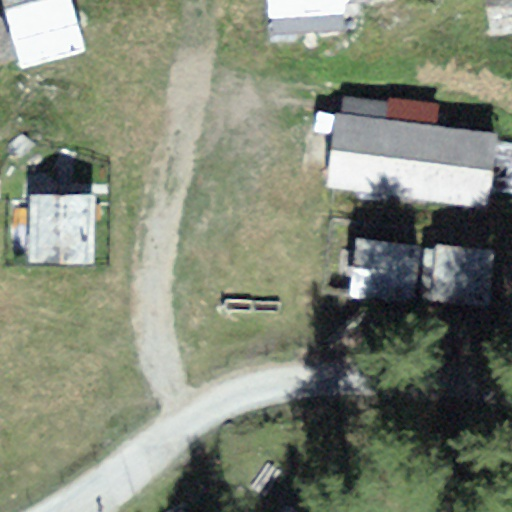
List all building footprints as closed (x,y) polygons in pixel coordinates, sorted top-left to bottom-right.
[(70,0),(0,0),(0,16),(13,64),(83,44),(70,0)] [(262,0),(262,14),(341,13),(340,0),(262,0)] [(511,0),(477,0),(482,31),(511,25),(511,0)] [(338,104),(327,179),(493,204),(504,129),(338,104)] [(99,182),(30,183),(31,255),(100,254),(99,182)] [(425,234),(359,228),(353,289),(419,295),(425,234)] [(502,240),(439,236),(435,297),(498,301),(502,240)]
